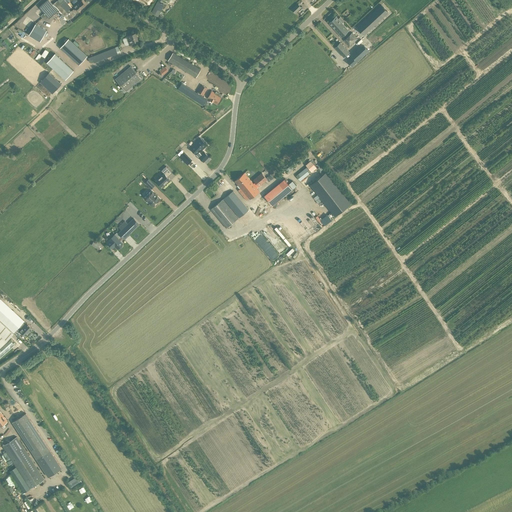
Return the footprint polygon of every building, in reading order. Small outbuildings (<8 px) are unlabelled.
[(71,7),(64,0),(57,0),(57,1),(53,4),(49,0),(46,0),(39,7),(49,18),(59,9),(68,20),(85,5),(82,0),(79,2),(79,1),(71,7)] [(295,13),(301,8),(297,4),(292,9),(295,13)] [(154,5),(149,15),(155,18),(161,9),(154,5)] [(360,25),(357,27),(364,35),(367,33),(389,13),(381,5),(360,25)] [(336,16),(329,23),(341,36),(348,30),(336,16)] [(23,30),(26,27),(22,24),(23,22),(20,20),(16,25),(23,30)] [(36,23),(29,35),(40,41),(47,30),(36,23)] [(368,34),(372,39),(384,29),(381,25),(374,32),(372,30),(368,34)] [(123,38),(123,39),(125,45),(126,45),(129,44),(129,45),(138,42),(135,33),(126,36),(126,37),(123,38)] [(352,33),(344,40),(349,46),(358,39),(352,33)] [(69,39),(60,48),(79,65),(87,56),(69,39)] [(340,42),(335,48),(344,58),(349,52),(340,42)] [(347,60),(347,61),(352,67),(369,51),(363,45),(347,60)] [(94,62),(117,53),(120,52),(119,49),(121,48),(120,46),(115,47),(91,57),(94,62)] [(42,55),(46,58),(50,51),(46,49),(42,55)] [(196,77),(201,69),(173,52),(168,60),(196,77)] [(46,62),(65,79),(73,70),(55,54),(46,62)] [(41,65),(45,58),(42,56),(37,62),(41,65)] [(126,91),(141,78),(131,66),(115,79),(126,91)] [(163,75),(168,70),(165,66),(159,71),(163,75)] [(52,94),(61,84),(49,73),(40,82),(52,94)] [(197,93),(182,83),(178,89),(203,105),(207,99),(201,96),(203,94),(203,95),(207,88),(201,85),(197,91),(198,91),(197,93)] [(215,93),(212,91),(207,98),(217,104),(222,95),(216,91),(215,93)] [(197,155),(207,145),(199,138),(190,148),(197,155)] [(203,162),(209,157),(203,151),(198,157),(203,162)] [(192,160),(185,153),(180,157),(187,164),(192,160)] [(311,171),(316,167),(311,160),(306,165),(311,171)] [(296,165),(294,162),(285,169),(288,172),(296,165)] [(169,179),(167,177),(172,173),(166,166),(161,170),(164,173),(156,181),(161,186),(162,186),(162,187),(165,184),(164,183),(169,179)] [(300,180),(311,172),(307,167),(296,176),(300,180)] [(310,184),(335,216),(351,204),(326,172),(310,184)] [(244,173),(235,180),(250,198),(259,191),(256,188),(267,179),(269,182),(273,178),(270,174),(266,178),(262,173),(253,180),(255,182),(253,184),(244,173)] [(145,182),(147,184),(151,188),(154,185),(150,181),(149,179),(145,182)] [(284,179),(264,195),(269,202),(273,206),(296,185),(292,181),(288,184),(284,179)] [(144,197),(153,206),(160,199),(151,190),(144,197)] [(239,217),(248,209),(233,190),(223,198),(211,209),(226,228),(238,218),(230,208),(231,208),(239,217)] [(133,218),(128,224),(125,221),(118,227),(121,230),(118,233),(121,236),(127,230),(130,233),(139,224),(133,218)] [(122,245),(122,244),(123,243),(118,239),(121,237),(117,233),(115,235),(114,234),(109,240),(110,240),(107,243),(112,248),(115,246),(117,249),(118,248),(119,248),(120,248),(121,247),(122,246),(122,245)] [(0,346),(9,337),(13,332),(18,337),(21,333),(25,336),(32,329),(26,322),(0,298),(0,346)] [(26,413),(12,422),(48,477),(62,468),(26,413)] [(17,436),(2,445),(19,472),(13,476),(23,492),(44,479),(17,436)]
